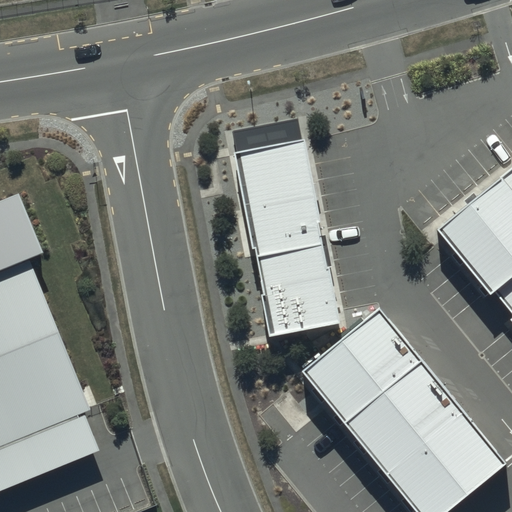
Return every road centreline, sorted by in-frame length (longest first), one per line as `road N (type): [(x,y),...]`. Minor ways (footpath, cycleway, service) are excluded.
road 1 (residential): [(226,511),(175,353),(119,62)]
road 2 (residential): [(119,62),(357,0)]
road 3 (residential): [(0,78),(119,62)]
